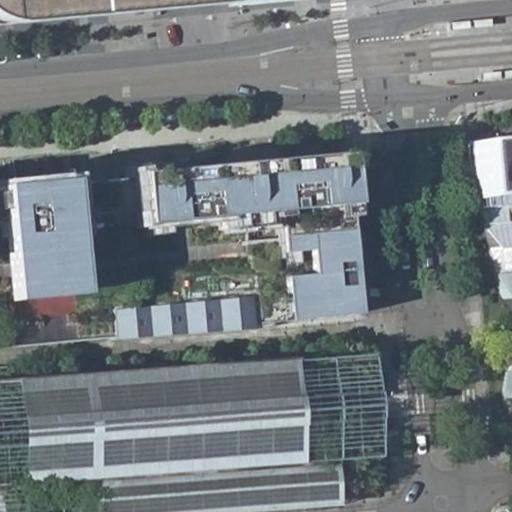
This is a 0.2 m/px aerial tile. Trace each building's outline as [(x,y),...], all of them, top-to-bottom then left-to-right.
[(0,0),(0,22),(7,25),(226,4),(228,4),(226,0),(0,0)] [(492,17),(472,19),(473,26),(492,24),(492,17)] [(469,20),(450,22),(451,29),(470,27),(469,20)] [(511,69),(503,70),(504,77),(511,76),(511,69)] [(500,70),(481,71),(481,79),(501,77),(500,70)] [(471,206),(485,252),(511,249),(511,253),(511,137),(490,140),(467,142),(471,206)] [(0,348),(111,338),(112,340),(250,329),(250,325),(355,314),(343,183),(341,166),(340,157),(156,173),(61,184),(62,181),(0,186),(0,348)] [(499,302),(511,300),(511,253),(511,249),(485,252),(499,302)] [(511,343),(506,344),(497,399),(511,397),(511,343)] [(372,456),(364,353),(0,380),(0,511),(214,511),(324,504),(321,460),(372,456)] [(511,397),(497,399),(486,437),(497,451),(511,450),(511,397)]
